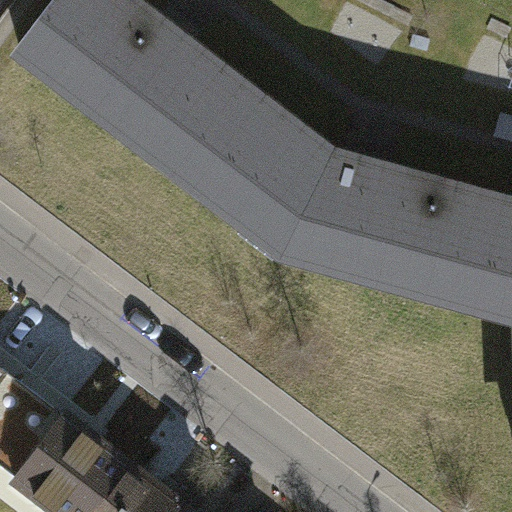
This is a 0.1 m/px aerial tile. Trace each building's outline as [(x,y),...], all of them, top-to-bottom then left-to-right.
[(142,2),(139,0),(56,0),(22,46),(60,77),(54,87),(95,118),(103,109),(131,130),(124,140),(164,171),(172,163),(209,190),(273,102),(142,2)] [(335,148),(273,102),(209,190),(245,217),(239,228),(278,257),(287,247),(324,258),(322,271),(352,278),(357,268),(388,276),(388,289),(435,303),(440,290),(485,302),(511,196),(511,195),(359,155),(335,148)] [(511,196),(485,302),(511,310),(511,320),(511,196)] [(0,444),(36,395),(0,366),(0,444)] [(0,444),(0,466),(58,511),(93,511),(129,466),(36,395),(0,444)] [(93,511),(183,511),(186,509),(129,466),(93,511)]
